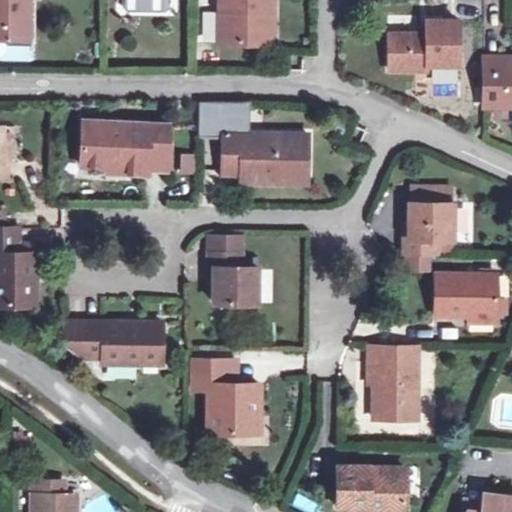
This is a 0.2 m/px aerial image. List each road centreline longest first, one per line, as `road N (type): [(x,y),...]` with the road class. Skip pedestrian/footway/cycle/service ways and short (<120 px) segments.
road 1 (residential): [(319,81),(0,80)]
road 2 (residential): [(170,217),(72,212),(76,281),(166,276)]
road 3 (residential): [(0,365),(191,489)]
road 4 (residential): [(318,215),(170,217)]
road 5 (residential): [(349,212),(366,262),(325,338)]
road 6 (residential): [(325,338),(312,299),(318,215)]
road 7 (residential): [(511,166),(397,114)]
